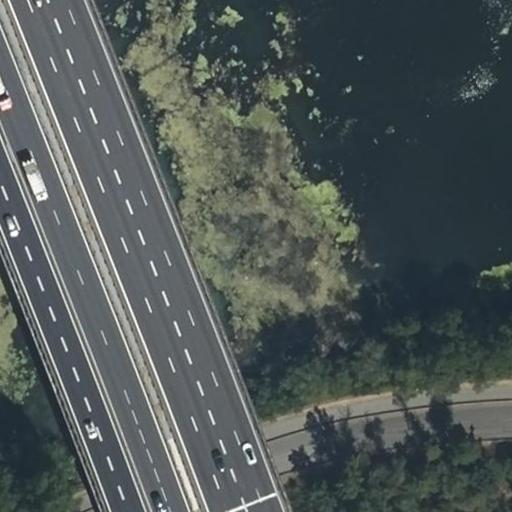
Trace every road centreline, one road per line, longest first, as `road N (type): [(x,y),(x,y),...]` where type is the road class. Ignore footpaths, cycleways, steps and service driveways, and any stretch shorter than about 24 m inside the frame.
road 1 (motorway): [(244,511),(42,0)]
road 2 (motorway): [(0,86),(168,511)]
road 3 (unclassified): [(103,511),(329,435),(511,426)]
road 4 (motorway): [(0,199),(122,511)]
